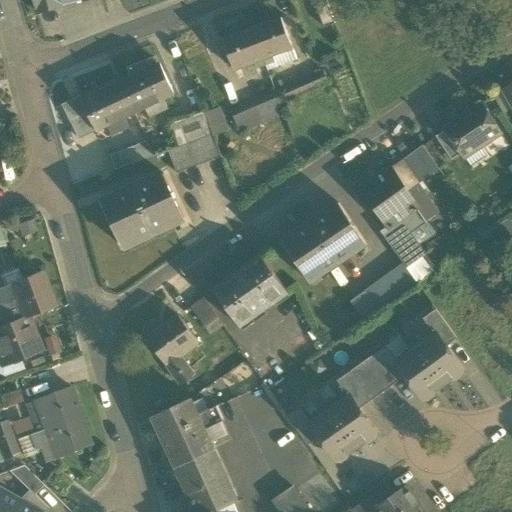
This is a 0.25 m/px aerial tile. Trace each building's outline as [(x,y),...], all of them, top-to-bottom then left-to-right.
[(33,0),(37,13),(56,8),(54,1),(59,0),(84,0),(85,0),(33,0)] [(315,5),(324,27),(335,23),(326,1),(315,5)] [(281,18),(252,29),(266,65),(275,62),(272,56),(292,48),(281,18)] [(262,66),(266,65),(252,29),(222,40),(233,70),(260,60),(262,66)] [(296,60),(292,48),(272,56),(275,62),(276,67),(296,60)] [(131,76),(159,62),(156,55),(127,67),(131,76)] [(131,76),(120,81),(134,112),(144,107),(163,98),(174,93),(159,62),(131,76)] [(323,71),(275,91),(280,103),(328,82),(323,71)] [(123,117),(134,112),(120,81),(81,99),(95,130),(105,125),(123,117)] [(511,81),(501,87),(511,106),(511,81)] [(230,111),(235,123),(280,103),(275,91),(230,111)] [(167,108),(163,98),(144,107),(149,117),(167,108)] [(74,130),(78,138),(95,130),(81,99),(65,107),(74,130)] [(283,112),(280,103),(235,123),(239,132),(283,112)] [(446,130),(461,153),(478,142),(480,146),(480,145),(481,146),(483,146),(491,141),(491,139),(491,138),(500,132),(483,105),(446,130)] [(213,134),(213,135),(227,130),(218,108),(205,113),(213,134)] [(170,124),(178,147),(213,134),(205,113),(204,111),(170,124)] [(128,127),(123,117),(105,125),(110,135),(128,127)] [(436,136),(451,160),(461,153),(446,130),(436,136)] [(213,135),(213,134),(178,147),(168,151),(176,173),(221,156),(213,135)] [(464,156),(480,146),(478,142),(461,153),(464,156)] [(402,160),(417,184),(417,183),(438,169),(423,145),(402,160)] [(110,156),(115,170),(155,156),(151,147),(139,152),(136,147),(110,156)] [(392,168),(407,191),(417,184),(402,160),(392,168)] [(398,219),(399,220),(418,207),(407,191),(392,168),(391,167),(361,189),(388,227),(398,219)] [(101,202),(122,246),(184,217),(163,173),(101,202)] [(417,183),(417,184),(407,191),(418,207),(399,220),(409,233),(438,213),(417,183)] [(282,241),(309,282),(366,243),(339,203),(282,241)] [(33,219),(17,225),(22,237),(38,231),(33,219)] [(382,232),(407,266),(424,254),(409,233),(399,220),(398,219),(388,227),(382,232)] [(213,290),(238,326),(285,292),(260,256),(213,290)] [(364,292),(378,312),(417,284),(403,264),(364,292)] [(0,274),(0,276),(4,286),(21,279),(17,268),(0,274)] [(4,286),(0,287),(0,307),(6,324),(22,318),(54,305),(41,272),(21,279),(4,286)] [(378,312),(364,292),(350,302),(364,322),(378,312)] [(218,317),(204,297),(190,307),(204,327),(218,317)] [(435,334),(445,347),(457,338),(436,309),(423,318),(434,334),(435,334)] [(146,338),(166,366),(180,356),(198,343),(178,315),(146,338)] [(26,328),(22,318),(6,324),(0,326),(0,356),(3,364),(20,358),(39,350),(30,326),(26,328)] [(423,398),(428,399),(433,396),(434,390),(451,378),(456,379),(461,376),(462,370),(445,347),(435,334),(434,334),(398,361),(396,362),(406,375),(423,398)] [(56,336),(43,339),(47,357),(60,354),(56,336)] [(386,345),(350,371),(371,401),(406,375),(396,362),(398,361),(386,345)] [(3,364),(0,356),(0,374),(5,377),(25,370),(20,358),(3,364)] [(166,366),(180,385),(194,374),(180,356),(166,366)] [(359,409),(371,401),(350,371),(337,381),(348,397),(349,396),(359,409)] [(23,401),(18,388),(0,395),(0,399),(4,409),(23,401)] [(49,442),(55,457),(91,444),(85,428),(83,429),(73,405),(76,404),(70,388),(34,402),(40,418),(43,416),(52,441),(49,442)] [(348,397),(330,410),(355,447),(364,441),(370,442),(374,438),(375,433),(359,409),(349,396),(348,397)] [(216,406),(198,414),(190,398),(152,416),(176,467),(214,449),(211,443),(205,430),(221,422),(223,421),(216,406)] [(40,418),(34,402),(25,405),(29,416),(33,428),(35,433),(29,435),(35,450),(39,448),(41,453),(44,462),(55,457),(49,442),(52,441),(43,416),(40,418)] [(287,416),(307,445),(319,437),(310,424),(311,423),(300,406),(287,416)] [(347,453),(355,447),(330,410),(311,423),(310,424),(319,437),(336,460),(341,461),(346,458),(347,453)] [(33,428),(29,416),(11,423),(15,435),(33,428)] [(5,421),(0,423),(0,449),(4,459),(18,454),(5,421)] [(228,435),(221,422),(205,430),(211,443),(228,435)] [(35,450),(29,435),(17,439),(24,459),(41,453),(39,448),(35,450)] [(195,511),(210,511),(214,511),(233,502),(237,500),(214,449),(176,467),(195,511)] [(31,493),(33,495),(43,485),(23,465),(8,471),(31,493)] [(362,502),(368,511),(370,511),(373,510),(372,509),(395,493),(388,483),(362,502)] [(271,501),(278,511),(309,511),(292,486),(271,501)] [(373,510),(374,511),(424,511),(406,486),(395,493),(372,509),(373,510)] [(0,511),(35,511),(21,504),(0,491),(0,511)] [(31,493),(21,504),(35,511),(45,511),(48,508),(33,495),(31,493)] [(237,511),(233,502),(214,511),(237,511)] [(352,510),(353,511),(368,511),(362,502),(352,509),(353,509),(352,510)]
